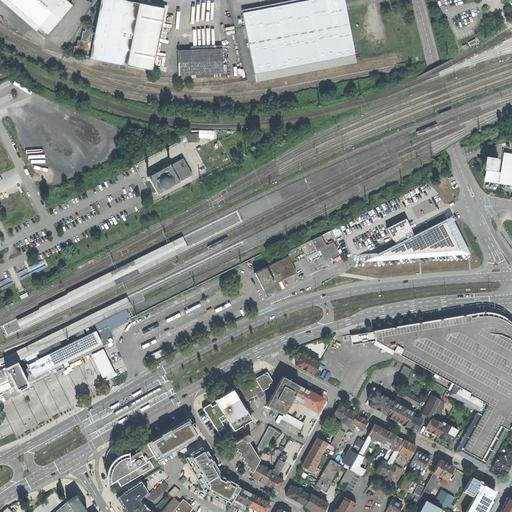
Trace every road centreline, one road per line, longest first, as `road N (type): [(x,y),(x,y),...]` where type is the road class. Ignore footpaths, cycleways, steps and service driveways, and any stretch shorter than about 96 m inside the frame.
road 1 (primary): [(316,299),(246,325),(37,441)]
road 2 (unclassified): [(474,198),(454,153),(416,0)]
road 3 (primary): [(317,329),(432,301),(511,295)]
road 4 (residential): [(506,487),(337,393)]
road 5 (primary): [(473,278),(316,299)]
road 6 (residential): [(280,498),(234,473),(188,403)]
road 7 (primary): [(72,456),(183,395)]
